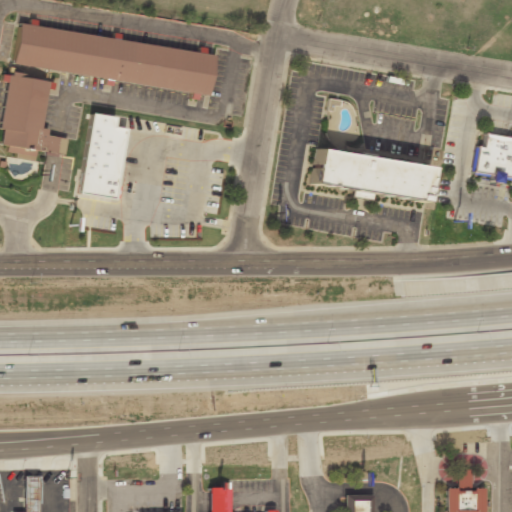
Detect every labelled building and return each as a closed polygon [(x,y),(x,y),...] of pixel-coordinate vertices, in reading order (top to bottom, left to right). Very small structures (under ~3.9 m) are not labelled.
[(205,95),(211,54),(15,26),(9,66),(205,95)] [(0,120),(0,147),(61,157),(64,138),(37,134),(45,81),(7,75),(0,120)] [(87,112),(73,192),(112,199),(125,128),(112,126),(114,117),(87,112)] [(475,136),(472,150),(466,149),(462,174),(504,182),(508,156),(503,155),(506,141),(475,136)] [(310,152),(307,184),(420,201),(422,170),(310,152)] [(20,511),(37,511),(37,477),(20,477),(20,511)] [(272,511),(261,511),(224,511),(224,488),(206,488),(206,511),(272,511)] [(478,511),(479,490),(442,489),(441,511),(478,511)] [(374,511),(374,494),(344,494),(344,511),(374,511)]
